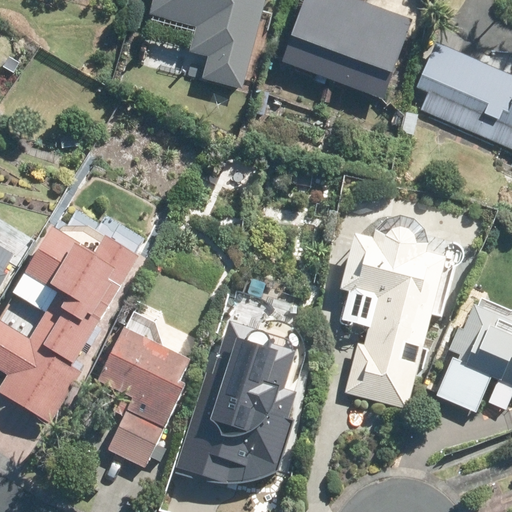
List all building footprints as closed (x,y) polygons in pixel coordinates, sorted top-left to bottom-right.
[(188,51),(205,55),(199,80),(238,88),(258,0),(149,0),(145,15),(194,26),(188,51)] [(351,0),(296,0),(274,59),(375,98),(404,20),(351,0)] [(444,48),(419,106),(479,132),(482,125),(511,138),(511,55),(482,56),(479,63),(444,48)] [(245,133),(234,129),(230,144),(241,148),(245,133)] [(196,170),(191,182),(210,191),(215,179),(196,170)] [(336,288),(345,289),(338,320),(366,326),(361,347),(354,345),(343,393),(406,406),(426,314),(437,316),(448,265),(452,264),(455,262),(457,259),(458,257),(459,253),(459,250),(457,247),(455,244),(452,242),(420,235),(417,226),(407,218),(391,215),(380,218),(368,231),(367,236),(349,232),(336,288)] [(9,290),(42,310),(25,338),(0,322),(0,371),(4,374),(0,380),(0,395),(46,423),(77,372),(66,365),(132,257),(98,237),(88,253),(47,228),(9,290)] [(0,279),(4,273),(0,270),(0,267),(8,254),(0,248),(0,279)] [(496,379),(486,402),(502,409),(511,387),(511,322),(470,304),(458,329),(455,328),(446,350),(457,354),(454,362),(449,361),(435,396),(470,411),(486,375),(496,379)] [(270,343),(272,337),(225,321),(208,375),(202,373),(173,465),(225,482),(232,461),(248,467),(250,462),(276,471),(292,421),(283,418),(291,393),(278,388),(290,350),(270,343)] [(129,398),(105,450),(141,467),(179,384),(171,379),(181,357),(115,327),(91,380),(129,398)]
